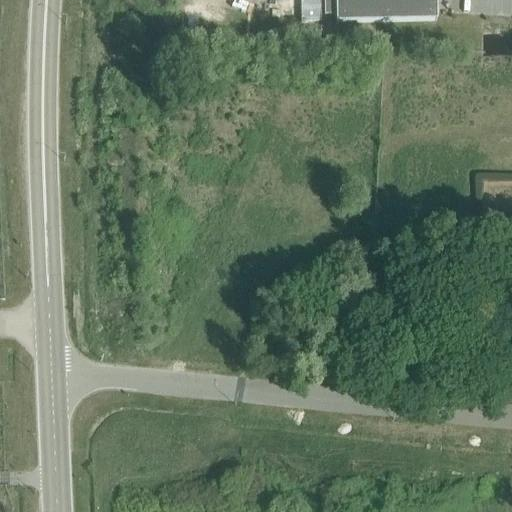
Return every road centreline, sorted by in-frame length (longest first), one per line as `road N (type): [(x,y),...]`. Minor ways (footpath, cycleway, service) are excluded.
road 1 (unclassified): [(51,372),(511,417)]
road 2 (unclassified): [(51,372),(44,0)]
